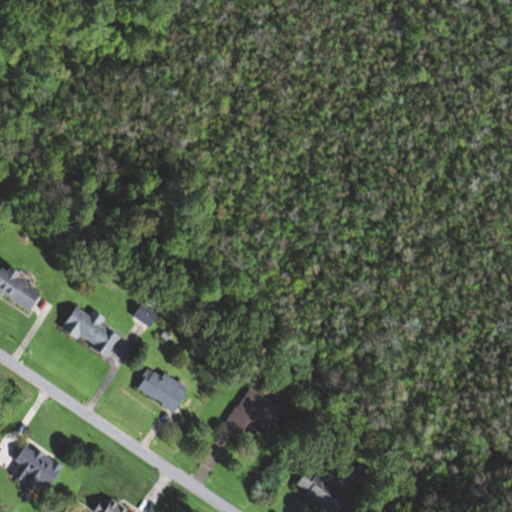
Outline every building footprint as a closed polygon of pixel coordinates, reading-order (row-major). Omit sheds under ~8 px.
[(35,294),(0,269),(0,297),(22,313),(35,294)] [(94,325),(99,319),(88,312),(85,316),(69,307),(55,329),(101,357),(113,337),(94,325)] [(130,388),(168,412),(182,390),(144,366),(130,388)] [(219,424),(234,434),(243,421),(263,435),(280,411),(245,387),(219,424)] [(39,494),(55,465),(20,445),(4,474),(39,494)] [(329,511),(333,511),(347,491),(302,463),(288,486),(329,511)] [(87,511),(124,511),(96,496),(87,511)]
